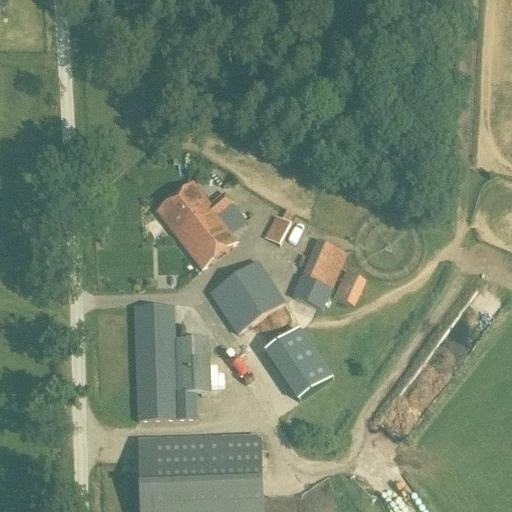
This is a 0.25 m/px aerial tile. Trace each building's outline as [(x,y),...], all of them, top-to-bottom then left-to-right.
[(209,207),(193,186),(157,214),(203,273),(239,245),(218,218),(234,206),(225,195),(209,207)] [(297,218),(287,213),(283,222),(276,219),(264,241),(280,249),(284,242),(297,218)] [(324,314),(349,256),(318,242),(302,279),(292,299),(324,314)] [(237,338),(288,305),(260,263),(210,297),(237,338)] [(355,310),(367,284),(345,273),(334,300),(355,310)] [(176,341),(176,309),(134,310),(138,424),(197,423),(196,396),(211,395),(209,340),(176,341)] [(297,333),(264,356),(298,405),(331,383),(297,333)] [(140,511),(263,511),(261,439),(139,442),(140,511)]
